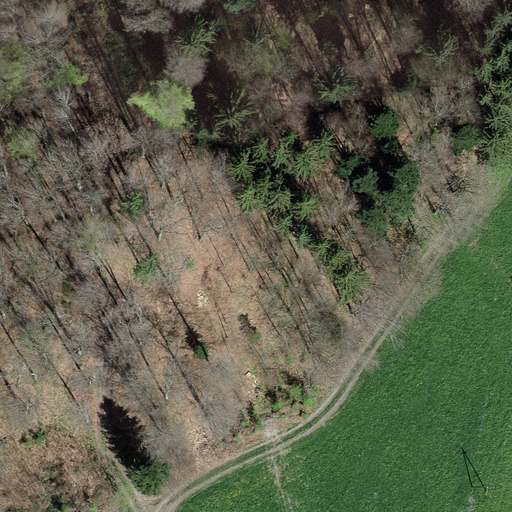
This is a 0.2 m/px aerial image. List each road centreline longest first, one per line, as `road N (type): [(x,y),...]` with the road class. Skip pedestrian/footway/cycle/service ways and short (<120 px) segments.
road 1 (track): [(163,511),(182,492),(330,405),(448,246),(466,210),(478,151),(474,94),(450,0)]
road 2 (track): [(147,511),(108,455),(103,374)]
